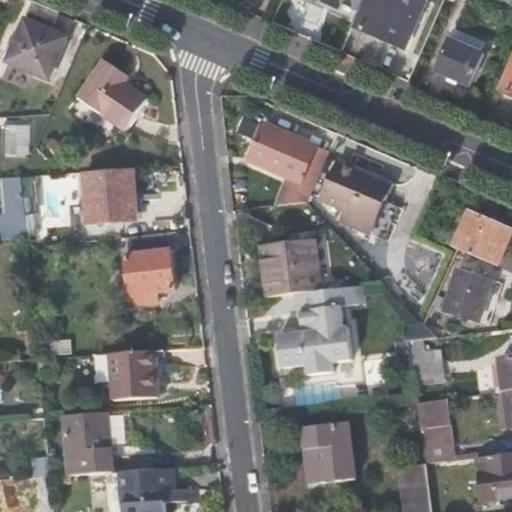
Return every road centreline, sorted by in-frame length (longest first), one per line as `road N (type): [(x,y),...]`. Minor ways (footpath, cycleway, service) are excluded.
road 1 (residential): [(245,511),(193,89),(197,30)]
road 2 (residential): [(197,30),(511,167)]
